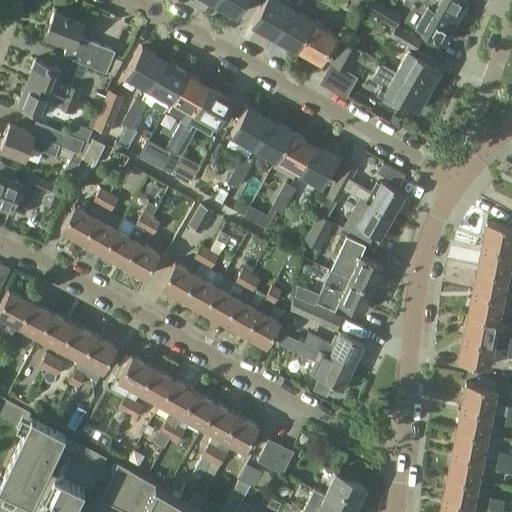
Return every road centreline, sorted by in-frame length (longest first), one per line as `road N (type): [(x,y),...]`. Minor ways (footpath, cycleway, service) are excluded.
road 1 (residential): [(0,248),(340,427),(401,443)]
road 2 (residential): [(458,183),(179,20),(129,0)]
road 3 (residential): [(401,443),(420,263),(458,183)]
